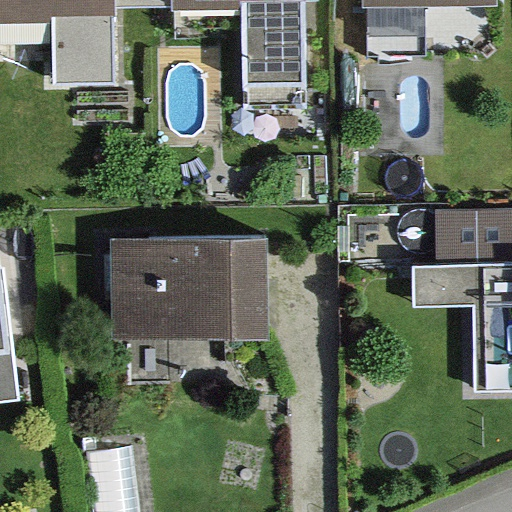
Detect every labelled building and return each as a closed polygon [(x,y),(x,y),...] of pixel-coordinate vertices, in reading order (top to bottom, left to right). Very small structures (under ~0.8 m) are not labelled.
[(116,0),(0,0),(0,17),(117,16),(116,0)] [(302,0),(169,0),(169,10),(242,8),(243,86),(304,85),(302,0)] [(497,0),(370,0),(371,8),(497,4),(497,0)] [(511,221),(451,221),(451,260),(511,260),(511,221)] [(273,240),(120,242),(122,339),(275,337),(273,240)] [(0,394),(19,392),(1,244),(0,244),(0,394)] [(104,511),(147,511),(146,453),(103,455),(104,511)]
